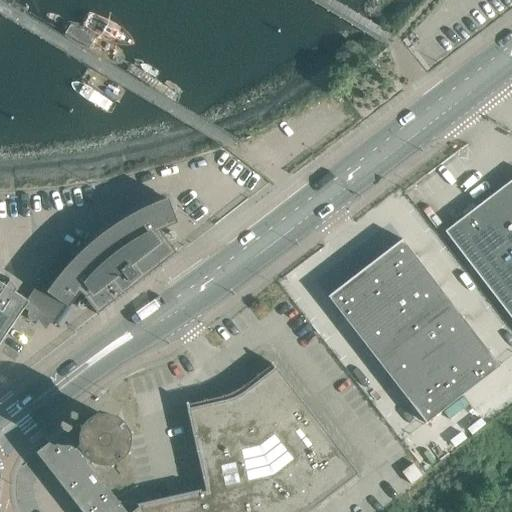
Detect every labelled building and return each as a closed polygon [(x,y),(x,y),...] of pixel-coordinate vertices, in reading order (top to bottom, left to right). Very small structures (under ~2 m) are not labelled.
[(511,178),(443,231),(511,320),(511,178)] [(96,313),(175,252),(162,235),(161,236),(158,230),(176,223),(166,197),(157,201),(150,204),(142,207),(135,211),(128,215),(120,219),(113,224),(107,229),(100,234),(93,239),(87,244),(81,250),(75,256),(69,262),(63,268),(58,274),(52,281),(41,266),(40,267),(38,264),(29,276),(36,285),(26,300),(13,291),(15,289),(15,290),(17,289),(8,278),(7,279),(8,280),(4,285),(0,282),(0,341),(23,308),(27,311),(26,314),(26,316),(27,317),(27,318),(28,319),(29,320),(30,321),(32,321),(33,321),(35,321),(36,320),(37,320),(38,319),(46,324),(49,320),(51,322),(63,304),(67,307),(78,292),(83,296),(96,313)] [(364,267),(376,284),(414,255),(401,239),(364,267)] [(414,255),(376,284),(388,299),(426,271),(414,255)] [(326,296),(339,312),(376,284),(364,267),(326,296)] [(388,299),(401,315),(438,286),(426,271),(388,299)] [(388,299),(376,284),(339,312),(351,328),(388,299)] [(413,331),(450,302),(438,286),(401,315),(413,331)] [(388,299),(351,328),(363,344),(401,315),(388,299)] [(425,346),(462,318),(450,302),(413,331),(425,346)] [(363,344),(376,359),(413,331),(401,315),(363,344)] [(474,333),(462,318),(425,346),(437,362),(474,333)] [(376,359),(388,375),(425,346),(413,331),(376,359)] [(437,362),(449,378),(486,349),(474,333),(437,362)] [(437,362),(425,346),(388,375),(400,391),(437,362)] [(486,349),(449,378),(462,394),(499,365),(486,349)] [(449,378),(437,362),(400,391),(412,406),(449,378)] [(359,474),(307,407),(273,364),(271,366),(272,367),(244,390),(327,497),(348,480),(355,474),(357,476),(359,474)] [(425,423),(462,394),(449,378),(412,406),(425,423)] [(235,397),(224,400),(249,511),(306,511),(309,510),(327,497),(244,390),(235,397)] [(185,406),(197,460),(204,490),(209,511),(249,511),(224,400),(189,407),(188,406),(185,406)] [(112,423),(114,418),(112,417),(110,422),(97,420),(95,416),(93,416),(95,421),(85,429),(80,427),(79,428),(84,431),(82,443),(77,445),(78,447),(83,445),(91,455),(88,460),(90,461),(93,456),(105,458),(106,462),(108,462),(107,457),(117,449),(121,452),(123,450),(118,447),(120,435),(125,433),(124,431),(119,433),(112,423)] [(126,511),(118,502),(60,427),(44,439),(47,443),(35,452),(80,511),(126,511)] [(401,471),(410,484),(422,475),(412,462),(401,471)] [(136,505),(129,511),(209,511),(204,490),(199,492),(199,490),(136,504),(136,505)]
